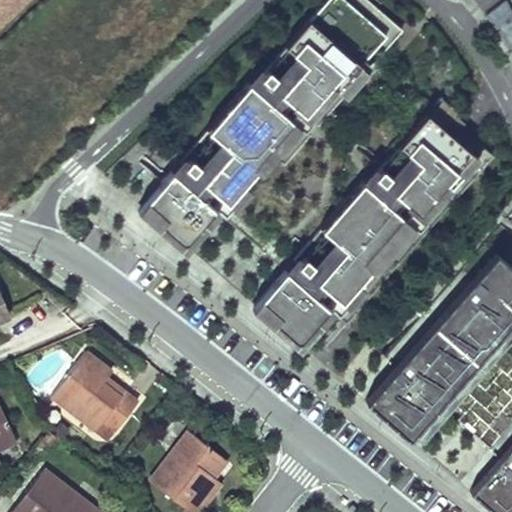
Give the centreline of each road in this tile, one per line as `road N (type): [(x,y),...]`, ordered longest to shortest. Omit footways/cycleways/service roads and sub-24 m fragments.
road 1 (residential): [(314,448),(93,266),(36,239)]
road 2 (residential): [(256,0),(74,168),(45,205),(36,239)]
road 3 (residential): [(511,112),(470,38),(434,0)]
